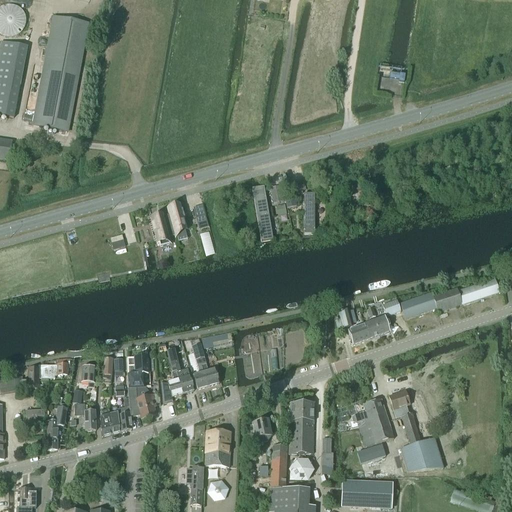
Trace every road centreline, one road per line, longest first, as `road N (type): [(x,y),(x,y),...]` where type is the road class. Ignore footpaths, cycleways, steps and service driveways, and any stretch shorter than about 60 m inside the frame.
road 1 (tertiary): [(0,475),(75,458),(511,313)]
road 2 (secondary): [(0,234),(511,87)]
road 3 (track): [(71,141),(97,0)]
road 4 (track): [(349,136),(361,0)]
